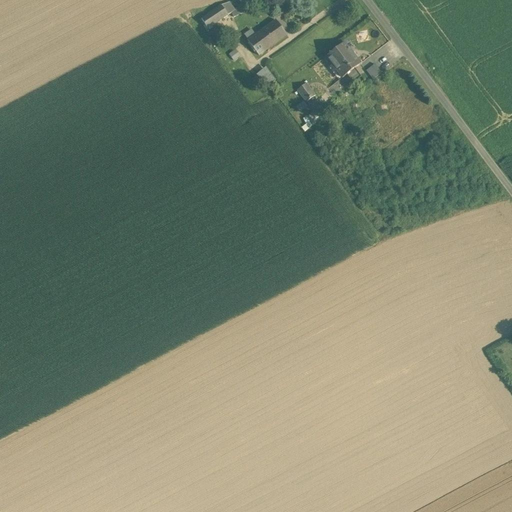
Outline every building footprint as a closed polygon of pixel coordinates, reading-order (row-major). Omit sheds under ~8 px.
[(221,5),(201,19),(208,29),(232,13),(234,17),(249,10),(246,4),(235,10),(230,2),(221,5)] [(276,20),(255,36),(266,51),(287,35),(276,20)] [(255,36),(252,32),(248,34),(251,38),(248,41),(259,56),(266,51),(255,36)] [(361,64),(344,42),(326,57),(343,78),(361,64)] [(229,52),(232,60),(240,57),(236,48),(229,52)] [(375,64),(366,71),(373,80),(382,73),(375,64)] [(266,88),(276,81),(266,69),(257,77),(266,88)] [(315,96),(306,83),(297,90),(306,102),(315,96)] [(304,102),(296,107),(300,112),(307,107),(304,102)] [(313,110),(302,119),(309,127),(319,119),(313,110)]
